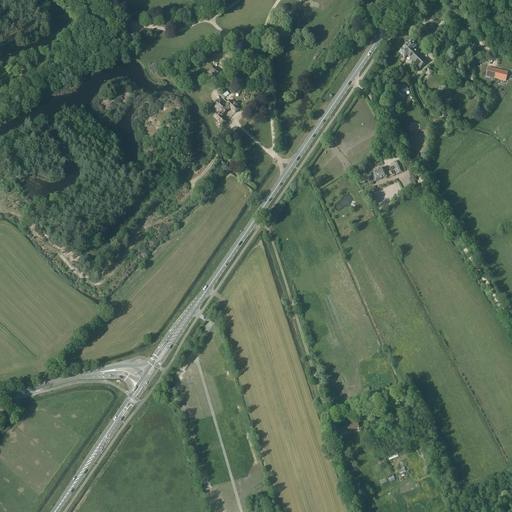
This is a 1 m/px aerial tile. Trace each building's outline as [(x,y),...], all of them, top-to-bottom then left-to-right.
[(148,30),(140,29),(139,36),(146,37),(148,30)] [(139,34),(124,31),(122,39),(138,42),(139,34)] [(414,49),(417,46),(411,40),(399,53),(404,58),(407,56),(420,68),(427,62),(414,49)] [(91,57),(95,61),(101,57),(98,52),(91,57)] [(223,72),(214,65),(208,72),(218,79),(223,72)] [(430,76),(434,72),(433,67),(428,66),(424,69),(425,74),(430,76)] [(504,71),(488,67),(486,76),(502,80),(504,71)] [(402,97),(409,90),(403,85),(397,92),(395,95),(400,99),(402,97)] [(217,104),(225,112),(228,110),(230,109),(235,114),(239,110),(230,101),(224,106),(220,101),(217,104)] [(225,112),(217,104),(214,108),(218,112),(213,117),(222,126),(226,122),(221,117),(223,116),(222,115),(225,112)] [(399,162),(398,161),(393,163),(398,174),(403,172),(406,170),(403,164),(401,161),(399,162)] [(387,176),(383,168),(372,172),(374,177),(373,178),(375,181),(376,180),(376,181),(387,176)] [(357,423),(339,430),(341,435),(359,428),(357,423)]
